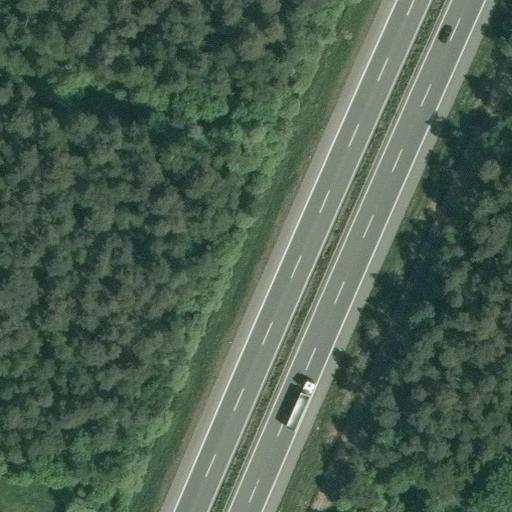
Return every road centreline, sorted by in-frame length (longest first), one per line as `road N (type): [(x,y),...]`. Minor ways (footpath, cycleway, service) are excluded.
road 1 (motorway): [(249,511),(471,0)]
road 2 (motorway): [(411,0),(190,511)]
